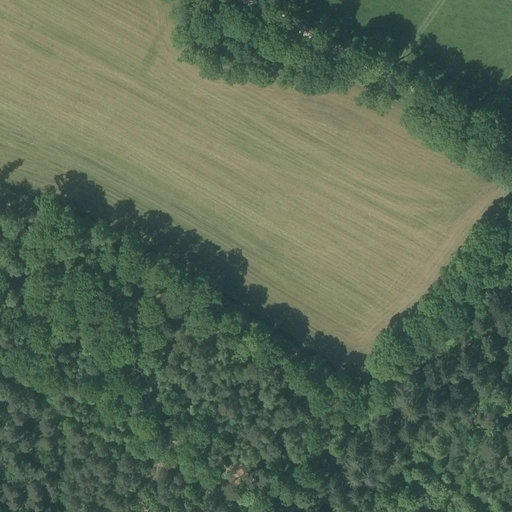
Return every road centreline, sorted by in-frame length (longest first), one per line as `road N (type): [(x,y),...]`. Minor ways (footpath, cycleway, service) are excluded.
road 1 (track): [(511,147),(245,0)]
road 2 (track): [(316,511),(511,285)]
